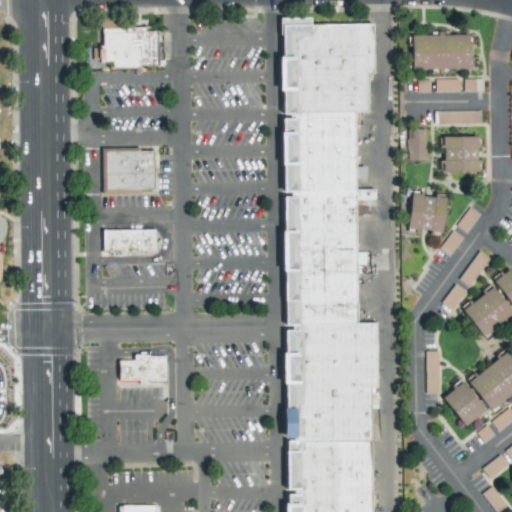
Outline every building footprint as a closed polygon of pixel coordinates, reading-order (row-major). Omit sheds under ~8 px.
[(356,321),(286,322),(285,270),(283,270),(282,231),(283,231),(283,198),(294,198),(294,190),(283,190),(283,165),(281,166),(279,133),(281,132),(281,118),(290,118),(291,113),(282,113),(282,91),(279,90),(278,57),(284,57),(283,21),(306,21),(306,28),(370,27),(371,73),(366,73),(367,111),(352,111),(353,191),(373,191),(373,199),(354,199),(356,321)] [(101,30),(101,45),(98,45),(98,62),(112,62),(112,68),(138,68),(138,66),(158,66),(158,30),(145,30),(145,27),(129,27),(129,29),(101,30)] [(467,34),(410,34),(410,69),(431,69),(431,73),(448,73),(448,69),(468,69),(467,34)] [(479,111),(435,112),(435,124),(480,124),(479,111)] [(424,160),(425,130),(407,129),(406,160),(424,160)] [(477,136),(438,137),(438,148),(442,148),(442,161),(438,161),(438,172),(480,171),(479,161),(476,161),(475,147),(477,147),(477,136)] [(100,147),(100,195),(158,194),(157,146),(100,147)] [(406,230),(441,233),(444,194),(433,193),(433,197),(421,196),(422,192),(409,190),(406,230)] [(101,229),(101,253),(112,253),(112,255),(124,255),(124,252),(156,251),(155,229),(101,229)] [(490,279),(511,309),(511,308),(511,273),(507,267),(490,279)] [(511,314),(492,285),(459,307),(480,337),(511,315),(511,314)] [(511,392),(511,360),(506,351),(465,380),(487,410),(511,392)] [(116,361),(117,380),(138,380),(138,384),(165,383),(164,355),(132,356),(132,360),(116,361)] [(440,396),(463,426),(483,410),(460,381),(440,396)] [(511,444),(503,450),(510,460),(511,458),(511,444)]
